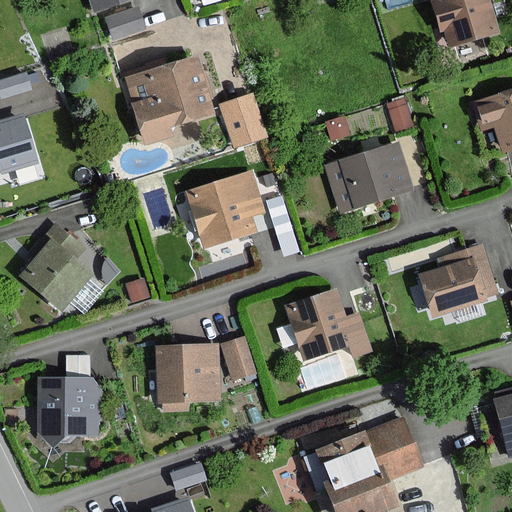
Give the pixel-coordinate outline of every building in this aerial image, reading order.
[(134,0),(90,0),(94,12),(134,0)] [(491,0),(434,0),(451,50),(502,33),(491,0)] [(148,30),(140,9),(109,21),(117,42),(148,30)] [(215,115),(200,60),(126,80),(144,144),(200,129),(197,120),(215,115)] [(25,74),(0,81),(0,89),(3,98),(30,89),(25,74)] [(511,93),(473,106),(490,159),(511,151),(511,93)] [(388,98),(395,125),(410,121),(404,94),(388,98)] [(269,139),(254,96),(223,107),(238,149),(269,139)] [(0,173),(37,162),(22,116),(0,123),(0,173)] [(416,192),(401,145),(346,163),(361,209),(416,192)] [(268,215),(254,172),(187,193),(206,252),(259,236),(254,220),(268,215)] [(87,250),(59,228),(21,277),(66,312),(95,274),(79,261),(87,250)] [(495,290),(481,244),(453,253),(457,266),(420,277),(433,318),(485,302),(483,294),(495,290)] [(344,320),(335,292),(286,309),(304,364),(347,349),(351,361),(372,354),(358,315),(344,320)] [(222,336),(228,377),(254,373),(248,332),(222,336)] [(221,404),(217,346),(155,351),(160,409),(221,404)] [(100,437),(103,383),(42,381),(39,452),(66,453),(67,435),(100,437)] [(511,395),(492,401),(506,459),(511,457),(511,395)] [(426,468),(406,420),(372,432),(390,480),(426,468)] [(372,432),(305,457),(318,491),(327,488),(336,511),(402,511),(390,480),(372,432)] [(200,465),(172,473),(177,488),(205,480),(200,465)] [(154,511),(193,511),(189,500),(154,511)]
